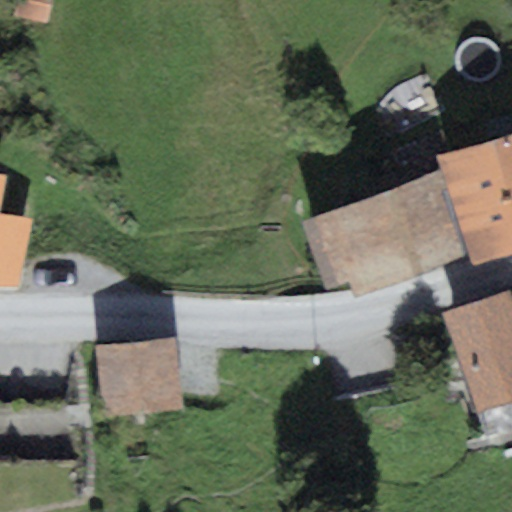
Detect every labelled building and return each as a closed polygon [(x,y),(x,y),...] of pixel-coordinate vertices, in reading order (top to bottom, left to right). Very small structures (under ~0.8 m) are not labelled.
[(511,134),(444,157),(477,258),(511,246),(511,134)] [(0,203),(5,174),(0,173),(0,286),(20,286),(32,219),(0,213),(0,203)] [(434,180),(315,221),(338,291),(351,286),(354,295),(461,259),(434,180)] [(511,297),(451,316),(481,416),(511,407),(511,297)] [(175,338),(94,345),(100,416),(181,408),(175,338)]
